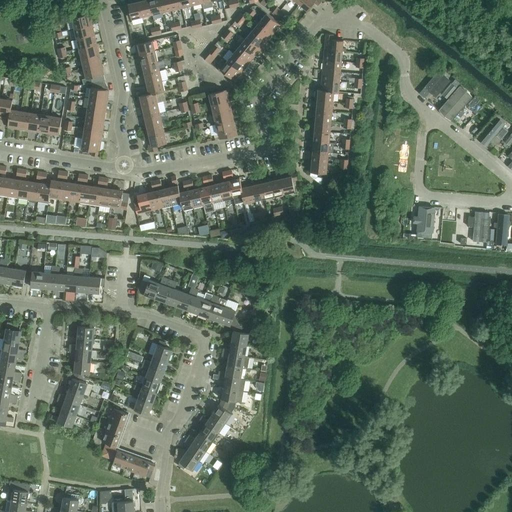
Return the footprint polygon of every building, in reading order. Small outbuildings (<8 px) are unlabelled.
[(142,17),(138,0),(135,0),(123,3),(124,10),(129,9),(132,19),(142,17)] [(138,0),(142,17),(152,15),(148,0),(138,0)] [(148,0),(152,15),(162,12),(159,0),(148,0)] [(159,0),(162,12),(172,10),(169,0),(159,0)] [(169,0),(172,10),(182,8),(179,0),(169,0)] [(200,0),(201,0),(202,3),(203,8),(213,6),(211,0),(200,0)] [(322,0),(303,0),(300,5),(307,11),(314,2),(318,5),(322,0)] [(272,13),(275,16),(281,10),(277,7),(272,13)] [(249,9),(247,11),(252,16),(255,12),(251,9),(250,8),(249,9)] [(75,28),(92,24),(88,9),(82,11),(83,16),(72,18),(75,28)] [(281,10),(275,16),(279,19),(284,13),(281,10)] [(241,13),(237,17),(243,21),(246,17),(241,13)] [(260,22),(274,33),(280,25),(267,14),(260,22)] [(253,30),(267,41),(274,33),(260,22),(253,30)] [(59,24),(53,26),(54,33),(61,31),(59,24)] [(77,38),(94,34),(92,24),(75,28),(77,38)] [(224,33),(230,37),(233,33),(228,29),(224,33)] [(267,41),(253,30),(247,38),(260,49),(267,41)] [(94,34),(77,38),(79,48),(97,44),(94,34)] [(325,49),(343,51),(343,40),(332,39),(333,35),(326,34),(325,49)] [(260,49),(247,38),(240,46),(254,57),(260,49)] [(137,55),(155,51),(152,40),(135,44),(137,55)] [(97,44),(79,48),(82,58),(99,54),(97,44)] [(212,49),(217,53),(220,49),(215,44),(212,49)] [(254,57),(240,46),(234,54),(247,65),(254,57)] [(324,60),(342,61),(343,51),(325,49),(324,60)] [(155,51),(137,55),(140,65),(157,61),(155,51)] [(99,54),(82,58),(84,68),(101,64),(99,54)] [(247,65),(234,54),(227,62),(241,73),(247,65)] [(323,70),(341,71),(342,61),(324,60),(323,70)] [(157,61),(140,65),(142,75),(160,70),(157,61)] [(241,73),(227,62),(220,70),(234,81),(241,73)] [(101,64),(84,68),(87,79),(104,74),(101,64)] [(160,70),(142,75),(145,85),(162,80),(160,70)] [(322,80),(340,81),(341,71),(323,70),(322,80)] [(438,71),(420,93),(425,97),(431,90),(437,95),(449,80),(438,71)] [(162,80),(145,85),(147,94),(156,93),(165,91),(162,80)] [(322,80),(321,90),(334,91),(334,92),(339,92),(340,81),(322,80)] [(89,98),(108,101),(109,90),(91,87),(89,98)] [(449,117),(456,110),(458,112),(470,97),(458,87),(440,110),(449,117)] [(321,90),(316,89),(315,100),(333,102),(334,92),(334,91),(321,90)] [(212,104),(229,100),(226,90),(209,94),(212,104)] [(158,103),(156,93),(147,94),(138,96),(140,107),(158,103)] [(88,108),(106,111),(108,101),(89,98),(88,108)] [(2,99),(0,112),(0,116),(9,118),(11,110),(12,100),(2,99)] [(214,114),(231,110),(229,100),(212,104),(214,114)] [(315,110),(332,112),(333,102),(315,100),(315,110)] [(158,103),(140,107),(143,117),(160,112),(158,103)] [(106,111),(88,108),(86,118),(105,121),(106,111)] [(8,127),(18,129),(21,111),(11,110),(9,118),(8,127)] [(231,110),(214,114),(216,124),(233,120),(231,110)] [(332,112),(315,110),(314,120),(331,122),(332,112)] [(28,130),(31,113),(21,111),(18,129),(28,130)] [(160,112),(143,117),(145,127),(163,122),(160,112)] [(31,113),(28,130),(38,132),(41,114),(31,113)] [(41,114),(38,132),(49,133),(51,116),(41,114)] [(51,116),(49,133),(59,135),(62,117),(51,116)] [(105,121),(86,118),(85,128),(103,131),(105,121)] [(219,136),(215,138),(215,140),(216,140),(231,137),(237,135),(233,120),(216,124),(219,135),(219,136)] [(313,130),(330,132),(331,122),(314,120),(313,130)] [(500,120),(481,142),(486,147),(496,135),(502,140),(508,132),(502,128),(505,125),(500,120)] [(163,122),(145,127),(147,136),(165,132),(163,122)] [(83,138),(102,141),(103,131),(85,128),(83,138)] [(312,141),(330,142),(330,132),(313,130),(312,141)] [(165,132),(147,136),(151,152),(158,150),(157,145),(168,143),(165,132)] [(102,141),(83,138),(82,149),(93,151),(92,155),(99,156),(102,141)] [(311,151),(329,152),(330,142),(312,141),(311,151)] [(329,152),(311,151),(309,172),(327,173),(329,152)] [(281,176),(285,194),(296,191),(293,181),(298,179),(296,173),(281,176)] [(271,179),(275,196),(285,194),(281,176),(271,179)] [(1,177),(0,184),(0,194),(8,196),(11,178),(1,177)] [(11,178),(8,196),(18,198),(21,180),(11,178)] [(230,181),(234,198),(235,204),(245,202),(243,196),(244,196),(241,186),(242,186),(240,178),(230,181)] [(261,181),(265,198),(275,196),(271,179),(261,181)] [(21,180),(18,198),(29,199),(31,181),(21,180)] [(51,184),(50,198),(60,199),(63,181),(52,180),(51,184)] [(31,181),(29,199),(28,200),(30,202),(35,203),(37,202),(37,201),(39,201),(42,183),(31,181)] [(63,181),(60,199),(70,201),(73,183),(63,181)] [(220,183),(224,201),(234,198),(230,181),(220,183)] [(251,183),(255,201),(265,198),(261,181),(251,183)] [(42,183),(39,201),(49,202),(50,198),(51,184),(42,183)] [(73,183),(70,201),(80,202),(83,184),(73,183)] [(210,185),(214,203),(224,201),(220,183),(210,185)] [(241,186),(244,196),(243,196),(245,202),(245,203),(255,201),(251,183),(242,186),(241,186)] [(83,184),(80,202),(90,204),(93,186),(83,184)] [(200,188),(204,205),(214,203),(210,185),(200,188)] [(93,186),(90,204),(100,206),(103,187),(93,186)] [(172,206),(182,203),(183,203),(180,193),(180,192),(179,186),(168,188),(172,206)] [(103,187),(100,206),(110,207),(113,189),(103,187)] [(158,190),(162,208),(172,206),(168,188),(158,190)] [(204,205),(200,188),(190,190),(194,208),(204,205)] [(113,189),(110,207),(127,210),(128,203),(129,194),(123,193),(123,190),(113,189)] [(149,193),(153,210),(162,208),(158,190),(149,193)] [(190,190),(180,192),(180,193),(183,203),(182,203),(183,210),(194,208),(190,190)] [(153,210),(149,193),(138,195),(141,206),(136,207),(138,214),(153,210)] [(419,230),(426,231),(433,232),(435,209),(428,209),(428,215),(420,215),(419,230)] [(475,217),(469,216),(468,226),(468,227),(474,227),(473,241),(487,242),(489,213),(475,212),(475,217)] [(504,228),(498,228),(497,239),(503,240),(503,242),(511,243),(511,233),(511,215),(505,215),(504,228)] [(154,221),(139,225),(140,229),(141,231),(155,227),(154,221)] [(209,224),(199,226),(201,234),(211,233),(209,224)] [(241,230),(243,241),(244,241),(253,239),(251,228),(241,230)] [(81,245),(80,253),(92,254),(92,247),(88,246),(81,245)] [(100,248),(99,256),(107,257),(107,253),(100,248)] [(5,260),(1,282),(12,284),(15,268),(8,267),(9,260),(8,260),(5,260)] [(154,262),(152,268),(160,271),(162,265),(154,262)] [(45,272),(43,288),(55,289),(57,266),(52,266),(52,273),(45,272)] [(57,266),(55,289),(66,290),(67,274),(60,273),(60,267),(57,266)] [(15,268),(12,284),(24,286),(25,279),(29,279),(30,271),(27,271),(27,270),(15,268)] [(67,274),(66,290),(77,291),(79,268),(75,268),(74,275),(67,274)] [(79,268),(77,291),(89,292),(90,276),(82,276),(83,269),(79,268)] [(30,271),(29,279),(32,280),(31,287),(43,288),(45,272),(33,271),(33,272),(30,271)] [(194,273),(189,284),(196,287),(200,275),(194,273)] [(90,276),(89,292),(100,293),(101,286),(105,286),(106,278),(101,278),(101,277),(90,276)] [(155,299),(161,284),(150,280),(149,282),(142,280),(138,292),(144,294),(144,295),(155,299)] [(161,284),(155,299),(166,302),(174,281),(170,280),(168,286),(161,284)] [(166,302),(177,306),(182,292),(175,289),(177,282),(174,281),(166,302)] [(177,306),(187,310),(195,289),(192,287),(189,294),(182,292),(177,306)] [(187,310),(198,314),(204,299),(197,297),(199,290),(195,289),(187,310)] [(204,299),(198,314),(209,318),(217,296),(213,295),(211,302),(204,299)] [(220,322),(225,307),(218,305),(220,298),(217,296),(209,318),(220,322)] [(225,307),(220,322),(231,326),(231,325),(235,327),(239,324),(234,316),(236,311),(225,307)] [(78,338),(93,339),(94,327),(97,328),(98,322),(87,321),(86,323),(79,322),(78,338)] [(5,339),(20,342),(22,330),(20,330),(21,324),(8,322),(5,339)] [(232,342),(247,345),(249,333),(244,333),(239,324),(235,327),(234,331),(232,342)] [(93,339),(78,338),(77,345),(70,344),(70,348),(92,350),(93,339)] [(3,350),(25,354),(26,350),(19,349),(20,342),(5,339),(3,350)] [(154,356),(169,361),(173,350),(165,347),(167,344),(160,341),(159,345),(159,344),(154,356)] [(223,352),(245,356),(247,345),(232,342),(230,349),(224,348),(223,352)] [(76,360),(91,362),(92,350),(70,348),(69,352),(76,353),(76,360)] [(1,361),(16,364),(17,357),(24,358),(25,354),(3,350),(1,361)] [(228,365),(243,368),(245,356),(223,352),(222,356),(229,357),(228,365)] [(144,364),(165,372),(169,361),(154,356),(152,363),(145,360),(144,364)] [(91,362),(76,360),(75,372),(76,372),(75,375),(83,377),(84,373),(90,374),(91,362)] [(0,366),(0,372),(21,376),(22,373),(15,371),(16,364),(1,361),(0,366)] [(146,377),(161,382),(165,372),(144,364),(142,368),(149,370),(146,377)] [(219,375),(241,379),(243,368),(228,365),(226,372),(220,371),(219,375)] [(119,370),(116,378),(122,380),(124,372),(119,370)] [(0,384),(12,386),(13,379),(20,381),(21,376),(0,372),(0,384)] [(74,378),(70,389),(84,394),(88,383),(82,381),(83,377),(75,375),(74,378)] [(224,387),(239,390),(241,379),(219,375),(218,379),(225,380),(224,387)] [(136,385),(157,393),(161,382),(146,377),(144,384),(137,382),(136,385)] [(0,395),(17,399),(18,395),(15,395),(15,394),(15,393),(14,393),(13,392),(13,391),(13,390),(13,389),(12,389),(12,386),(0,384),(0,395)] [(139,398),(153,404),(157,393),(136,385),(134,389),(141,391),(139,398)] [(239,390),(224,387),(222,399),(221,402),(234,407),(235,401),(237,402),(239,390)] [(60,393),(59,397),(81,405),(84,394),(70,389),(67,396),(60,393)] [(0,407),(8,409),(9,402),(16,403),(17,399),(0,395),(0,407)] [(65,403),(62,410),(77,415),(81,405),(59,397),(58,401),(65,403)] [(153,404),(139,398),(136,405),(130,403),(128,407),(149,414),(153,404)] [(212,414),(225,423),(232,413),(231,412),(234,408),(234,407),(221,402),(220,405),(219,404),(212,414)] [(8,409),(0,407),(0,419),(6,421),(6,420),(13,421),(14,417),(7,416),(8,409)] [(107,443),(102,456),(115,460),(113,465),(146,477),(149,468),(154,470),(156,464),(116,449),(129,414),(114,408),(102,441),(107,443)] [(77,415),(62,410),(60,417),(53,415),(52,419),(58,421),(58,422),(73,427),(77,415)] [(200,420),(219,432),(225,423),(212,414),(208,420),(202,416),(200,420)] [(199,433),(212,442),(219,432),(200,420),(198,423),(203,427),(199,433)] [(187,438),(206,451),(212,442),(199,433),(195,439),(189,435),(187,438)] [(186,452),(199,461),(206,451),(187,438),(185,442),(191,446),(186,452)] [(199,461),(186,452),(180,462),(178,465),(184,469),(186,466),(193,471),(199,461)] [(7,500),(27,503),(30,487),(22,486),(22,490),(15,489),(15,483),(8,482),(7,487),(9,487),(7,500)] [(77,511),(79,504),(81,504),(82,503),(83,502),(83,500),(83,498),(82,496),(80,495),(72,495),(65,493),(64,497),(62,509),(77,511)] [(118,511),(134,511),(134,501),(133,501),(133,497),(126,498),(126,501),(118,502),(118,511)] [(5,511),(12,511),(32,511),(33,511),(26,510),(27,503),(7,500),(5,511)]
